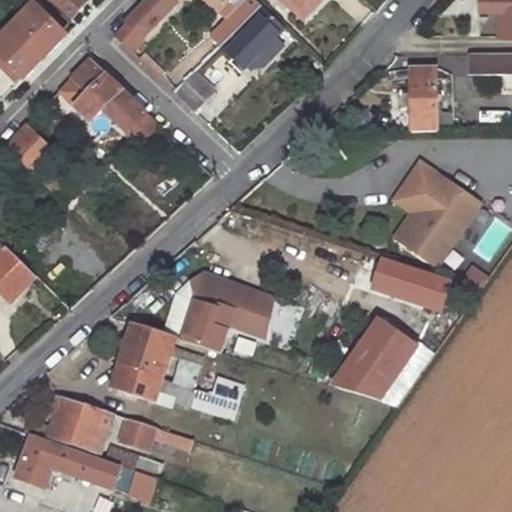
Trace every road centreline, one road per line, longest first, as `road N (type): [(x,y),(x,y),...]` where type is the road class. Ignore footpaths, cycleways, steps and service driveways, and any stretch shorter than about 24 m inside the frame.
road 1 (residential): [(242,181),(0,401)]
road 2 (residential): [(418,0),(242,181)]
road 3 (residential): [(242,181),(90,41)]
